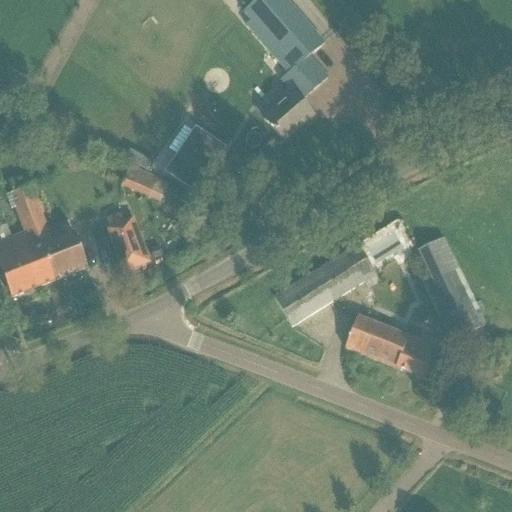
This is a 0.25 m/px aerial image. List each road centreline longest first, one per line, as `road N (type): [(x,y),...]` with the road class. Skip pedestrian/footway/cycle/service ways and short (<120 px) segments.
road 1 (unclassified): [(146,314),(511,110)]
road 2 (unclassified): [(511,464),(190,342),(146,314)]
road 3 (unclassified): [(0,373),(146,314)]
